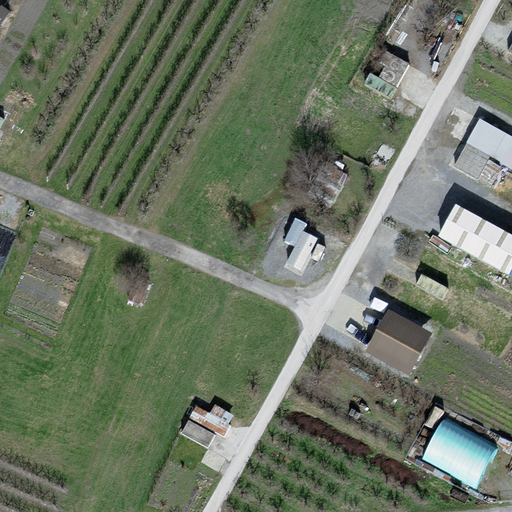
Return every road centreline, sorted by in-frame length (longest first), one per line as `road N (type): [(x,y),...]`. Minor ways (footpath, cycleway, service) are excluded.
road 1 (unclassified): [(489,0),(319,315)]
road 2 (residential): [(319,315),(0,180)]
road 3 (unclassified): [(319,315),(210,511)]
